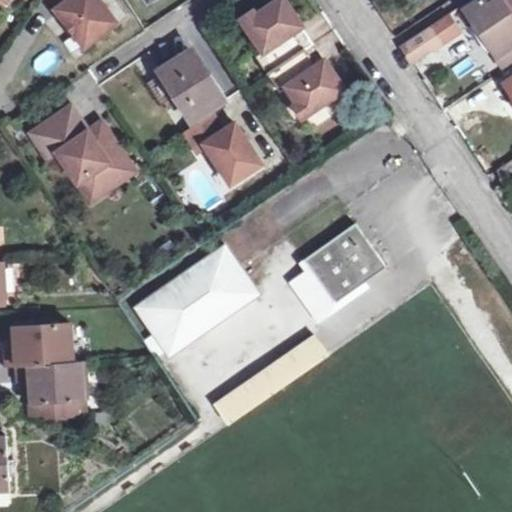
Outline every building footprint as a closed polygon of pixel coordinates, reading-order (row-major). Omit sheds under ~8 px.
[(54,0),(60,7),(58,9),(60,12),(85,44),(86,46),(119,22),(102,0),(54,0)] [(287,0),(279,0),(247,22),(265,50),(258,55),(270,73),(282,91),(289,86),(308,114),(346,88),(327,60),(319,66),(307,48),(295,30),(303,25),(287,0)] [(480,0),(467,9),(507,68),(511,64),(511,13),(503,0),(480,0)] [(85,44),(60,12),(50,20),(74,52),(85,44)] [(303,25),(295,30),(307,48),(315,42),(303,25)] [(434,27),(408,43),(405,45),(415,61),(444,42),(434,27)] [(327,60),(315,42),(307,48),(319,66),(327,60)] [(194,52),(163,72),(189,113),(192,118),(223,98),(221,93),(194,52)] [(510,108),(511,106),(511,90),(508,85),(499,91),(510,108)] [(74,105),(33,132),(50,157),(60,151),(80,182),(88,176),(101,195),(137,170),(114,135),(107,140),(97,125),(91,130),(74,105)] [(214,113),(187,130),(199,149),(207,143),(233,183),(264,163),(237,122),(225,130),(214,113)] [(104,121),(97,125),(107,140),(114,135),(104,121)] [(88,176),(80,182),(92,200),(101,195),(88,176)] [(336,301),(388,265),(358,222),(306,257),(314,269),(336,301)] [(252,291),(226,253),(209,264),(184,278),(162,296),(146,307),(172,345),(252,291)] [(314,269),(294,284),(316,315),(336,301),(314,269)] [(28,381),(29,402),(87,399),(85,360),(75,361),(72,322),(14,326),(16,349),(4,349),(5,366),(14,366),(15,382),(28,381)] [(230,423),(332,354),(318,332),(214,402),(230,423)] [(87,409),(87,399),(29,402),(29,414),(47,413),(47,417),(80,415),(79,410),(87,409)] [(0,491),(12,491),(8,434),(0,434),(0,491)]
